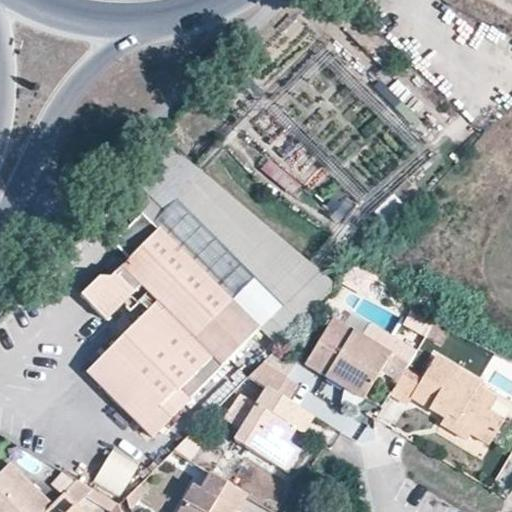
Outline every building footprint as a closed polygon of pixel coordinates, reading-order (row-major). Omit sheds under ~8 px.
[(187,173),(166,152),(125,193),(145,213),(154,223),(175,202),(281,305),(259,328),(280,349),(337,292),(254,229),(192,168),(187,173)] [(344,218),(353,205),(335,193),(326,206),(344,218)] [(151,437),(259,328),(281,305),(175,202),(154,223),(145,213),(113,245),(129,261),(113,276),(102,277),(83,297),(107,321),(143,286),(160,302),(88,373),(151,437)] [(305,366),(326,379),(331,372),(368,394),(381,373),(392,355),(359,335),(350,329),(334,321),(305,366)] [(392,355),(381,373),(399,384),(407,370),(417,355),(366,324),(359,335),(392,355)] [(289,381),(299,365),(277,352),(263,365),(289,381)] [(423,380),(407,370),(399,384),(392,396),(408,406),(412,399),(445,419),(447,416),(458,422),(451,433),(466,442),(470,435),(489,446),(505,421),(490,412),(497,399),(479,388),(481,384),(437,358),(423,380)] [(289,381),(263,365),(250,379),(267,389),(290,403),(299,387),(289,381)] [(346,391),(364,401),(368,394),(331,372),(326,379),(346,391)] [(305,434),(315,418),(267,389),(257,406),(243,430),(236,442),(278,467),(291,447),(281,441),(275,437),(282,425),(289,429),(291,426),(305,434)] [(364,401),(346,391),(346,395),(343,406),(353,411),(364,401)] [(243,430),(257,406),(244,399),(230,422),(243,430)] [(441,427),(451,433),(458,422),(447,416),(445,419),(441,427)] [(281,441),(289,429),(282,425),(275,437),(281,441)] [(190,438),(176,451),(192,461),(202,445),(190,438)] [(94,445),(74,479),(78,482),(92,490),(114,457),(94,445)] [(300,452),(291,447),(278,467),(288,473),(300,452)] [(0,511),(46,511),(54,505),(12,464),(0,475),(0,511)] [(236,511),(240,511),(250,496),(212,473),(202,490),(195,487),(180,511),(234,511),(235,511),(236,511)] [(83,508),(97,494),(92,490),(78,482),(67,492),(83,508)] [(78,511),(80,511),(83,508),(67,492),(62,496),(78,511)] [(54,505),(46,511),(78,511),(62,496),(54,505)]
